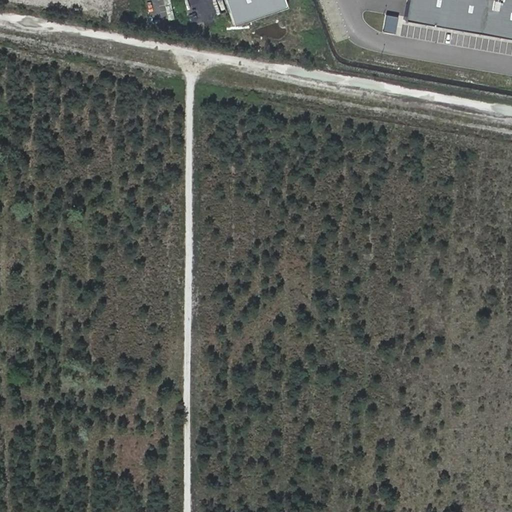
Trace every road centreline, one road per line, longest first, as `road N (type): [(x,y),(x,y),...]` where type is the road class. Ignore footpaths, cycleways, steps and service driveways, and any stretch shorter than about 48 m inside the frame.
road 1 (track): [(511,111),(0,17)]
road 2 (track): [(195,53),(192,511)]
